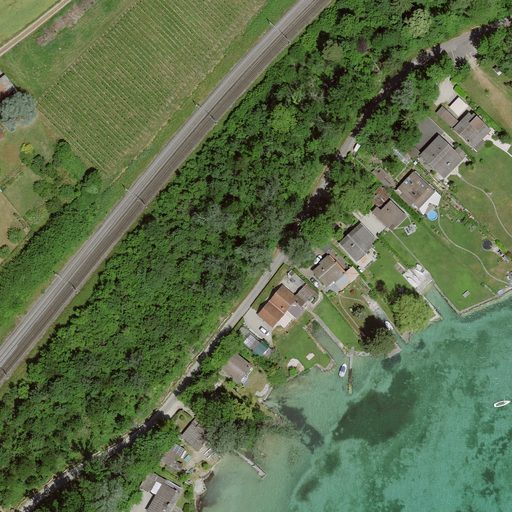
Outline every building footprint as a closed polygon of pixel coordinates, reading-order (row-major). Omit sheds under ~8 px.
[(5,76),(0,79),(0,82),(11,96),(17,91),(5,76)] [(459,114),(468,104),(459,96),(450,105),(459,114)] [(460,119),(446,104),(437,113),(451,128),(460,119)] [(423,145),(441,129),(425,111),(407,128),(423,145)] [(454,130),(469,145),(487,127),(477,117),(475,119),(470,114),(454,130)] [(421,156),(440,175),(459,155),(439,137),(421,156)] [(420,153),(412,144),(404,151),(411,160),(420,153)] [(414,202),(428,187),(414,173),(399,188),(414,202)] [(384,207),(389,198),(383,195),(378,204),(384,207)] [(387,227),(402,212),(391,201),(381,211),(378,208),(373,213),(387,227)] [(354,258),(370,243),(357,229),(341,244),(354,258)] [(340,270),(329,259),(315,272),(325,283),(340,270)] [(341,292),(360,276),(352,267),(334,283),(341,292)] [(297,294),(307,302),(312,296),(302,288),(297,294)] [(260,315),(272,325),(294,300),(281,290),(260,315)] [(241,342),(265,362),(277,347),(254,327),(241,342)] [(228,371),(239,380),(251,367),(234,353),(222,367),(227,372),(228,371)] [(182,437),(196,449),(200,444),(199,443),(208,431),(199,424),(202,420),(198,417),(182,437)] [(178,494),(181,489),(149,471),(141,487),(147,490),(153,480),(163,485),(149,510),(153,511),(165,511),(168,506),(169,507),(170,505),(169,504),(176,492),(178,494)]
